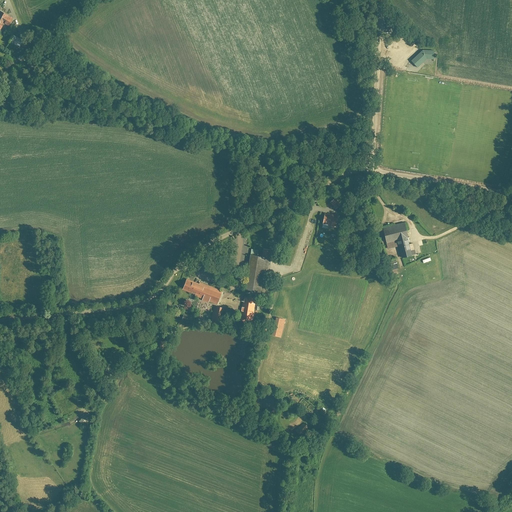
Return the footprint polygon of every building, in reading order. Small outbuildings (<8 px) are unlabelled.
[(0,29),(3,23),(9,26),(13,19),(0,11),(0,29)] [(14,35),(10,43),(19,48),(23,41),(14,35)] [(411,62),(418,69),(428,59),(436,59),(436,50),(422,50),(411,62)] [(330,202),(335,209),(340,205),(335,199),(330,202)] [(325,215),(324,223),(332,225),(332,226),(335,226),(336,226),(338,217),(333,216),(332,217),(330,217),(330,216),(325,215)] [(416,254),(414,250),(410,251),(410,248),(409,244),(407,238),(408,238),(405,223),(383,228),(387,243),(398,240),(402,258),(416,254)] [(261,257),(251,256),(246,290),(262,292),(265,270),(270,271),(273,249),(262,248),(261,257)] [(186,280),(183,289),(196,294),(195,296),(203,299),(202,300),(208,302),(209,301),(217,304),(222,291),(200,283),(199,285),(186,280)] [(245,301),(241,319),(252,321),(256,303),(245,301)] [(214,307),(210,322),(220,325),(224,309),(214,307)] [(180,312),(177,320),(193,326),(196,317),(180,312)] [(154,341),(154,352),(163,352),(163,341),(159,341),(154,341)]
